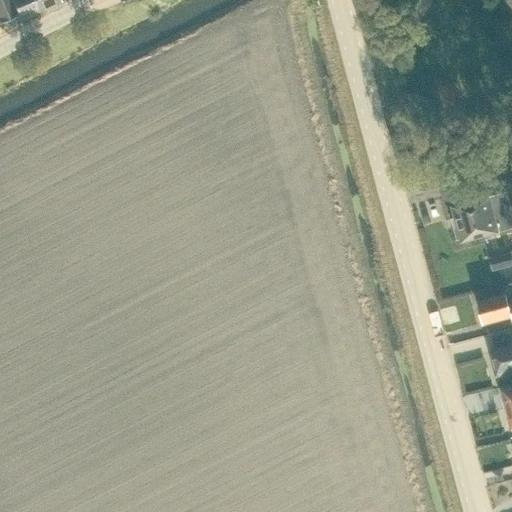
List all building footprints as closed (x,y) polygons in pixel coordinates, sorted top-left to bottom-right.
[(32,0),(0,0),(0,22),(17,15),(19,20),(37,12),(32,0)] [(59,0),(32,0),(37,12),(60,1),(59,0)] [(511,0),(506,0),(499,4),(509,20),(511,17),(511,0)] [(511,233),(511,205),(505,207),(506,212),(493,216),(488,196),(477,198),(476,195),(459,200),(459,203),(450,206),(455,228),(453,229),(456,239),(459,239),(460,242),(498,232),(497,230),(510,227),(511,233)] [(495,256),(488,258),(491,272),(499,270),(495,256)] [(482,324),(511,316),(511,319),(511,300),(507,301),(504,294),(476,302),(482,324)] [(511,345),(489,352),(492,362),(490,362),(493,372),(495,373),(496,375),(511,370),(511,345)] [(509,430),(511,428),(511,385),(499,388),(509,430)]
